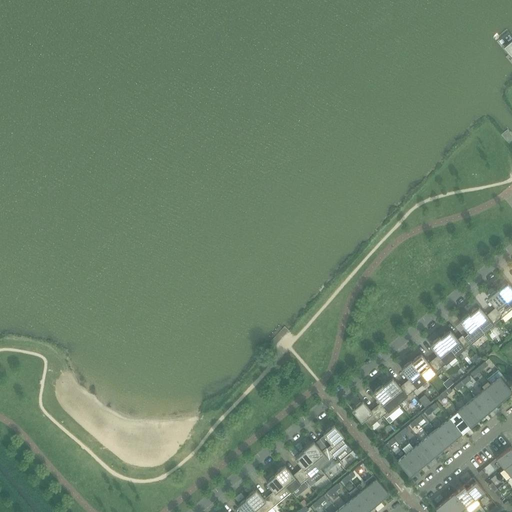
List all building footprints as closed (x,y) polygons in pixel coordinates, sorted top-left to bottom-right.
[(511,39),(503,47),(511,56),(511,39)] [(497,289),(511,307),(511,287),(507,282),(498,290),(497,289)] [(495,307),(491,311),(498,320),(511,308),(511,307),(497,289),(487,297),(495,307)] [(468,313),(484,332),(498,320),(491,311),(486,315),(479,306),(469,314),(468,313)] [(467,331),(462,335),(470,344),(484,332),(468,313),(458,321),(467,331)] [(440,336),(439,337),(455,356),(470,344),(462,335),(457,339),(450,330),(440,337),(440,336)] [(438,355),(433,358),(441,368),(455,356),(439,337),(430,345),(438,355)] [(466,354),(475,350),(473,345),(464,349),(466,354)] [(459,362),(466,355),(462,351),(455,358),(459,362)] [(411,360),(411,361),(426,380),(441,368),(433,358),(428,362),(421,354),(412,361),(411,360)] [(409,378),(404,382),(412,392),(426,380),(411,361),(401,369),(409,378)] [(484,362),(478,367),(481,371),(487,365),(484,362)] [(481,371),(478,367),(471,373),(474,376),(481,371)] [(438,379),(446,372),(443,368),(435,374),(438,379)] [(468,375),(461,381),(464,384),(471,379),(468,375)] [(511,390),(499,376),(491,383),(503,398),(511,390)] [(382,384),(398,403),(412,392),(404,382),(400,386),(392,377),(383,385),(382,384)] [(464,384),(461,381),(454,387),(457,390),(464,384)] [(491,383),(482,390),(495,405),(503,398),(491,383)] [(380,402),(375,406),(383,415),(398,403),(382,384),(372,392),(380,402)] [(449,387),(442,392),(445,396),(452,390),(449,387)] [(482,390),(474,397),(487,412),(495,405),(482,390)] [(474,397),(466,404),(478,419),(487,412),(474,397)] [(383,415),(375,406),(371,410),(363,400),(352,409),(361,421),(363,420),(369,427),(383,415)] [(405,404),(396,409),(400,415),(408,410),(405,404)] [(466,404),(458,410),(470,426),(478,419),(466,404)] [(458,410),(450,417),(463,432),(470,426),(458,410)] [(450,417),(443,423),(455,438),(463,432),(450,417)] [(443,423),(435,429),(448,444),(455,438),(443,423)] [(331,443),(326,447),(334,456),(336,455),(340,460),(352,450),(342,437),(344,436),(334,424),(323,433),(331,443)] [(435,429),(428,435),(441,450),(448,444),(435,429)] [(428,435),(421,441),(433,456),(441,450),(428,435)] [(314,441),(304,449),(320,468),(334,456),(326,447),(322,451),(314,441)] [(421,441),(413,447),(426,463),(433,456),(421,441)] [(496,458),(503,468),(511,460),(511,448),(510,446),(496,458)] [(413,447),(406,453),(418,469),(426,463),(413,447)] [(302,467),(298,471),(305,480),(320,468),(304,449),(304,450),(295,458),(302,467)] [(418,469),(406,453),(397,461),(410,476),(418,469)] [(511,460),(503,468),(511,477),(511,476),(511,460)] [(285,465),(275,473),(291,492),(305,480),(298,471),(293,475),(285,465)] [(478,473),(484,479),(487,476),(482,470),(478,473)] [(274,491),(269,495),(276,504),(291,492),(275,473),(276,474),(266,482),(274,491)] [(364,481),(367,485),(380,501),(388,493),(373,474),(364,481)] [(310,494),(321,487),(314,476),(303,483),(310,494)] [(473,477),(463,485),(475,499),(485,491),(473,477)] [(488,485),(494,491),(497,488),(492,482),(488,485)] [(367,485),(360,492),(372,507),(380,501),(367,485)] [(463,485),(454,492),(466,507),(475,499),(463,485)] [(353,497),(352,498),(364,511),(366,511),(372,507),(360,492),(356,487),(349,493),(353,497)] [(497,488),(494,491),(499,498),(503,495),(497,488)] [(256,489),(246,497),(258,511),(266,511),(276,504),(269,495),(264,499),(256,489)] [(454,492),(445,500),(454,511),(459,511),(466,507),(454,492)] [(242,511),(258,511),(246,497),(247,498),(237,506),(242,511)] [(364,511),(352,498),(345,504),(351,511),(364,511)] [(454,511),(445,500),(435,508),(438,511),(454,511)]
